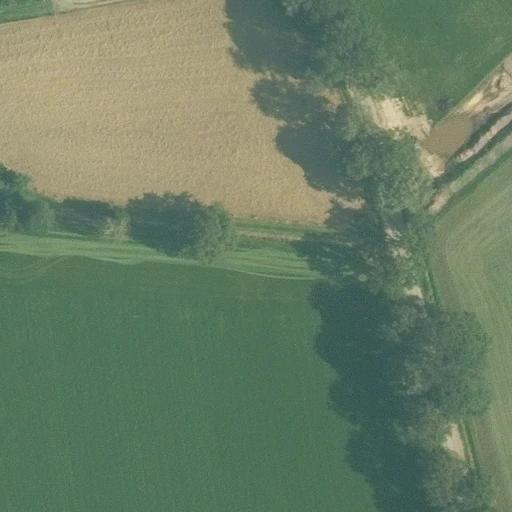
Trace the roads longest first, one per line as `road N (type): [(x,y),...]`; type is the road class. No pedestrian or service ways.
road 1 (unclassified): [(469,511),(355,91),(291,0)]
road 2 (track): [(0,209),(396,242)]
